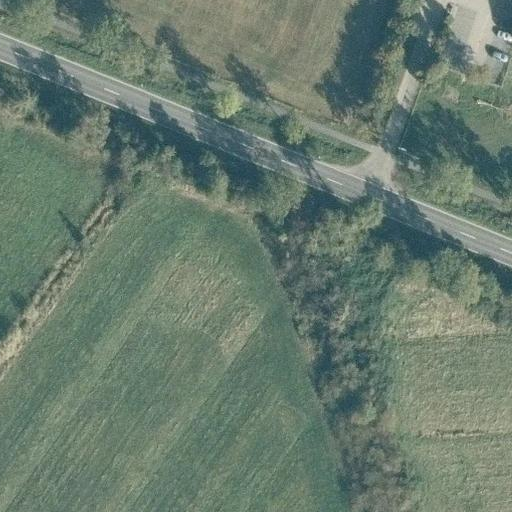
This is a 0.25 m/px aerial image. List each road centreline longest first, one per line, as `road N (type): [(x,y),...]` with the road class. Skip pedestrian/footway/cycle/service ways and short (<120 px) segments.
road 1 (secondary): [(0,49),(511,255)]
road 2 (track): [(286,164),(399,511)]
